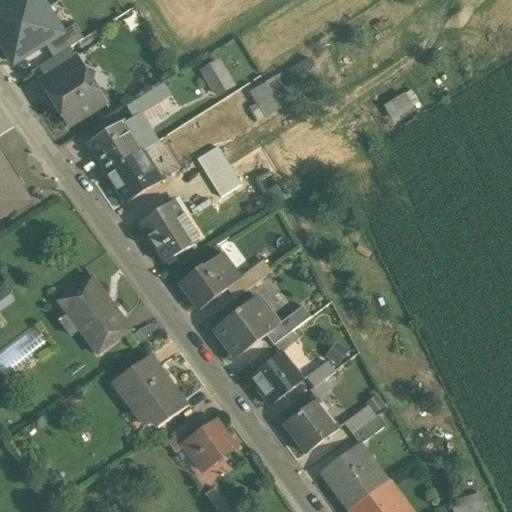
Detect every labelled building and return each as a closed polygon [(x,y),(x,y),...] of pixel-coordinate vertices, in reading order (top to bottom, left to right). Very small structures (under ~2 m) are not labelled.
[(0,7),(0,40),(47,11),(39,0),(11,0),(11,1),(0,7)] [(63,0),(55,5),(64,23),(72,19),(63,0)] [(47,11),(0,40),(0,41),(14,64),(45,45),(62,34),(47,11)] [(62,34),(45,45),(54,59),(84,40),(74,25),(62,34)] [(308,57),(280,73),(290,90),(318,74),(308,57)] [(96,91),(76,59),(45,78),(53,91),(52,97),(55,102),(60,103),(65,111),(64,117),(69,126),(104,104),(106,98),(102,92),(96,91)] [(220,60),(200,72),(216,100),(236,89),(220,60)] [(280,73),(250,91),(266,120),(297,102),(290,90),(280,73)] [(123,110),(130,121),(142,113),(160,102),(153,91),(123,110)] [(384,107),(390,117),(409,106),(402,95),(384,107)] [(130,121),(123,126),(133,143),(131,144),(138,155),(160,141),(142,113),(130,121)] [(123,126),(122,124),(90,144),(109,174),(138,155),(131,144),(133,143),(123,126)] [(217,148),(197,161),(210,181),(230,168),(217,148)] [(138,155),(109,174),(127,203),(159,183),(147,164),(145,166),(138,155)] [(0,217),(27,200),(24,196),(25,193),(21,192),(0,158),(0,217)] [(230,168),(210,181),(221,199),(242,187),(230,168)] [(176,203),(141,224),(166,264),(201,242),(176,203)] [(221,257),(182,285),(202,312),(229,292),(241,283),(221,257)] [(241,283),(229,292),(235,301),(271,274),(265,265),(241,283)] [(132,332),(93,278),(59,303),(98,356),(132,332)] [(257,299),(215,331),(236,360),(270,335),(279,328),(277,327),(257,299)] [(303,307),(277,327),(279,328),(270,335),(277,344),(311,318),(303,307)] [(140,330),(131,337),(138,346),(147,339),(140,330)] [(0,364),(6,372),(35,351),(25,337),(0,355),(0,364)] [(282,354),(250,378),(271,406),(303,382),(282,354)] [(182,412),(162,382),(167,379),(151,357),(114,383),(147,428),(154,424),(157,429),(182,412)] [(307,379),(315,389),(336,373),(329,363),(307,379)] [(318,401),(285,426),(307,456),(340,431),(339,429),(334,432),(323,417),(327,413),(318,401)] [(368,408),(345,425),(353,436),(376,418),(368,408)] [(376,418),(353,436),(360,445),(361,447),(384,430),(376,418)] [(235,449),(216,422),(197,436),(184,446),(184,447),(203,473),(235,449)] [(190,426),(167,443),(175,454),(184,447),(184,446),(197,436),(190,426)] [(360,445),(320,474),(348,511),(349,511),(382,488),(355,451),(361,447),(360,445)] [(401,511),(383,487),(382,488),(349,511),(401,511)] [(480,496),(461,501),(463,508),(453,511),(485,511),(482,503),(480,496)] [(487,502),(482,503),(485,511),(491,511),(492,511),(487,502)]
